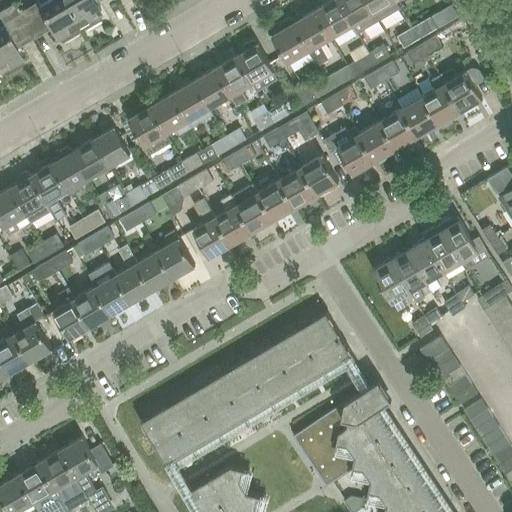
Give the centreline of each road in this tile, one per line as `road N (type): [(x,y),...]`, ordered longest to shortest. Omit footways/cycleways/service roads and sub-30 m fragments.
road 1 (residential): [(0,441),(69,401),(81,370),(227,287),(268,287),(315,263)]
road 2 (residential): [(493,511),(315,263)]
road 3 (residential): [(0,131),(224,0)]
road 4 (residential): [(315,263),(413,198),(434,167),(511,123)]
